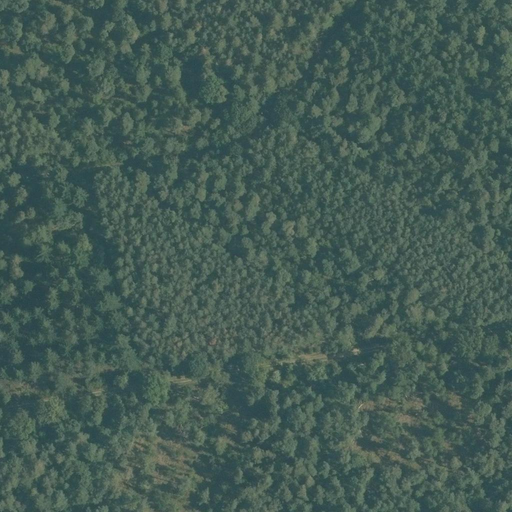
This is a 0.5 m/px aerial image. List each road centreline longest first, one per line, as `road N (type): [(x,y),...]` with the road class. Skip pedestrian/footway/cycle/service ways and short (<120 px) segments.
road 1 (track): [(511,325),(0,407)]
road 2 (track): [(126,0),(177,64),(511,272)]
road 3 (track): [(367,0),(297,95),(251,135),(210,150),(0,184)]
